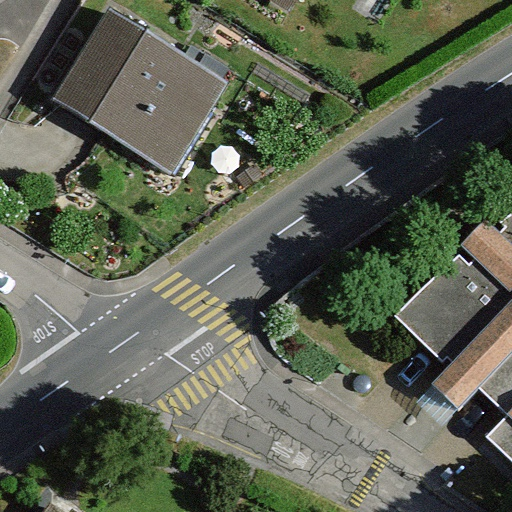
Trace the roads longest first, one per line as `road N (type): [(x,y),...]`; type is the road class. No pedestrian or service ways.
road 1 (tertiary): [(124,340),(511,77)]
road 2 (residential): [(124,340),(408,511)]
road 3 (tertiary): [(0,424),(124,340)]
road 4 (residential): [(0,271),(124,340)]
